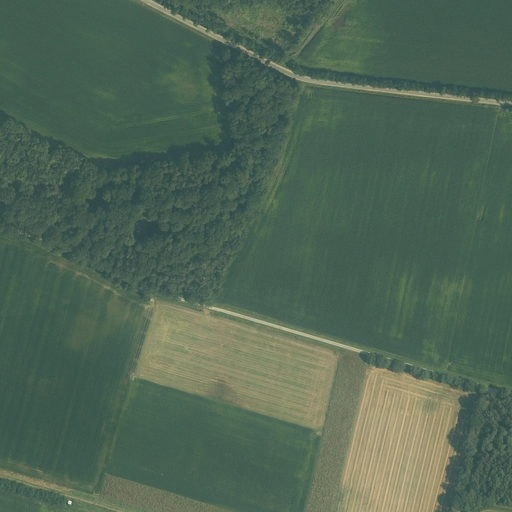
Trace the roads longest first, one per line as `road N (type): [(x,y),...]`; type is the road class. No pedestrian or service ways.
road 1 (unclassified): [(0,226),(81,247),(169,294),(493,390)]
road 2 (unclassified): [(511,103),(313,80),(145,0)]
road 3 (track): [(511,394),(493,390),(459,511)]
